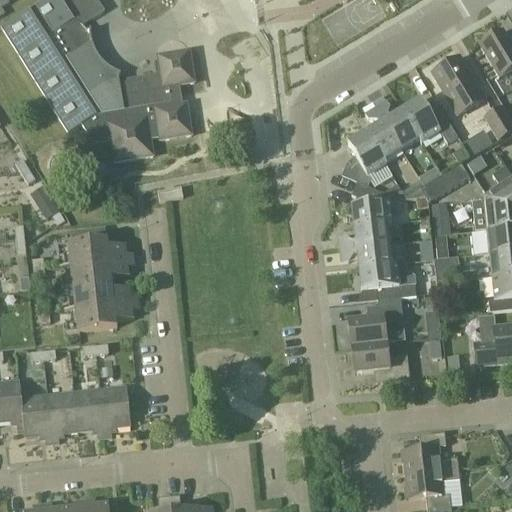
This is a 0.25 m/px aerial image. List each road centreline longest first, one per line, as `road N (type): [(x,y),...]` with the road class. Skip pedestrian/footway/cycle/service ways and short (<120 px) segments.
road 1 (residential): [(367,426),(339,429),(320,411),(300,238),(308,205),(301,107),(470,0)]
road 2 (residential): [(182,469),(155,216)]
road 3 (residential): [(0,488),(182,469)]
road 4 (residential): [(367,426),(511,410)]
